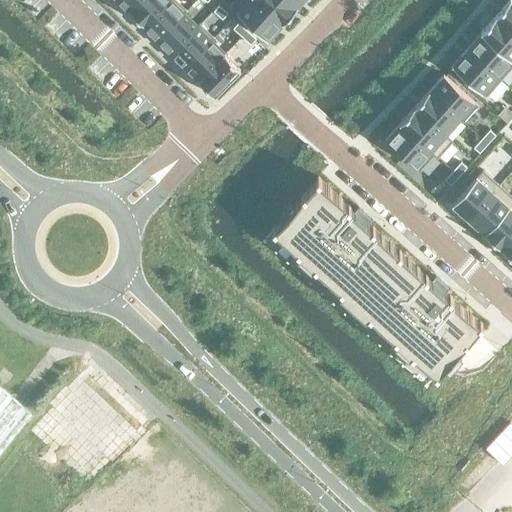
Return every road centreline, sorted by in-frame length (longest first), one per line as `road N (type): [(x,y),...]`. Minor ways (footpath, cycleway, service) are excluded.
road 1 (secondary): [(362,511),(123,270)]
road 2 (unclassified): [(266,511),(99,354),(35,335),(0,310)]
road 3 (residential): [(263,82),(511,305)]
road 4 (secondary): [(101,293),(336,511)]
road 5 (residential): [(68,0),(205,136)]
road 6 (secondary): [(27,222),(23,255),(38,284),(68,299),(101,293)]
